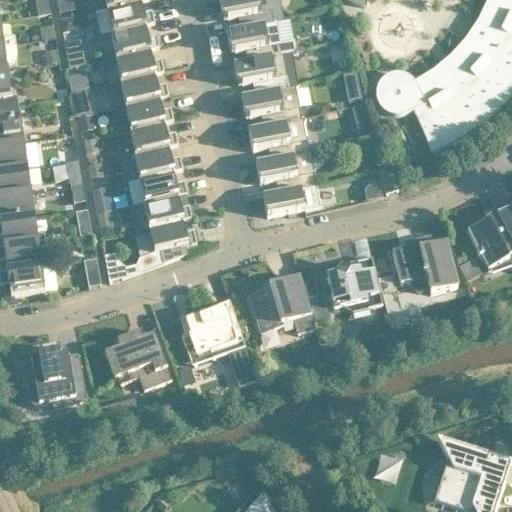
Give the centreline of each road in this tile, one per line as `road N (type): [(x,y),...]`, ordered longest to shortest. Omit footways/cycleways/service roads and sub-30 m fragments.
road 1 (unclassified): [(242,257),(441,204),(511,164)]
road 2 (residential): [(242,257),(189,0)]
road 3 (unclassified): [(0,329),(118,308),(242,257)]
